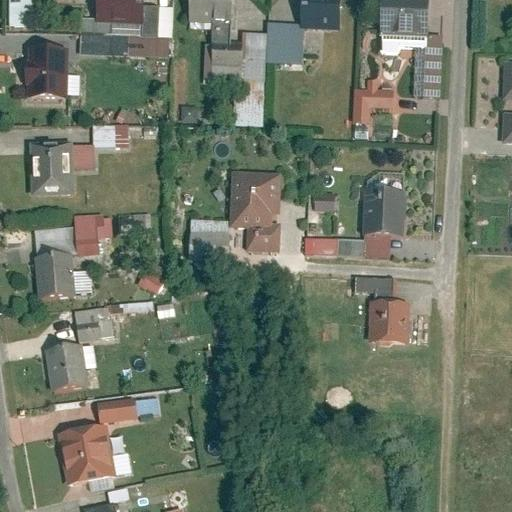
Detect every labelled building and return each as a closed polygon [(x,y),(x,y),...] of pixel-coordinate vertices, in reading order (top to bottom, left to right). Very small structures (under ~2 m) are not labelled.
[(52,0),(16,0),(16,27),(31,27),(31,16),(53,16),(52,0)] [(104,0),(104,21),(89,20),(87,56),(173,60),(174,40),(177,40),(179,10),(151,9),(151,0),(104,0)] [(196,0),(195,23),(219,24),(218,67),(248,68),(248,81),(272,81),(274,36),(249,35),(249,45),(237,45),(237,0),(196,0)] [(346,31),(347,0),(313,0),(313,29),(346,31)] [(391,0),(390,48),(423,49),(421,98),(446,99),(449,37),(435,37),(435,0),(391,0)] [(309,26),(274,25),(273,64),(308,65),(309,26)] [(74,101),(76,51),(38,50),(37,101),(74,101)] [(399,92),(361,91),(360,125),(376,125),(376,108),(399,109),(399,92)] [(237,130),(264,130),(265,101),(237,100),(237,130)] [(186,108),(186,123),(201,124),(202,109),(186,108)] [(134,126),(99,127),(99,150),(134,149),(134,126)] [(79,143),(37,145),(39,199),(81,197),(80,173),(101,173),(99,147),(79,148),(79,143)] [(287,227),(278,227),(278,216),(288,217),(289,177),(239,176),(238,231),(254,232),(254,254),(286,255),(287,227)] [(397,259),(397,240),(411,240),(412,176),(375,176),(375,194),(371,194),(370,242),(312,242),(312,259),(397,259)] [(340,197),(320,197),(320,212),(339,212),(340,197)] [(111,239),(109,214),(81,217),(85,258),(106,256),(104,240),(111,239)] [(235,223),(198,223),(198,263),(235,263),(235,223)] [(78,257),(41,260),(45,302),(82,299),(78,257)] [(153,271),(143,286),(160,296),(170,281),(153,271)] [(400,305),(400,281),(330,280),(329,297),(359,297),(358,327),(377,328),(377,345),(417,345),(418,305),(400,305)] [(179,300),(179,321),(203,322),(203,301),(179,300)] [(108,339),(106,324),(132,320),(130,306),(81,313),(86,342),(108,339)] [(95,395),(92,371),(103,369),(99,347),(53,353),(59,400),(95,395)] [(108,425),(143,419),(140,400),(104,406),(108,425)] [(65,436),(74,489),(122,480),(113,428),(65,436)]
